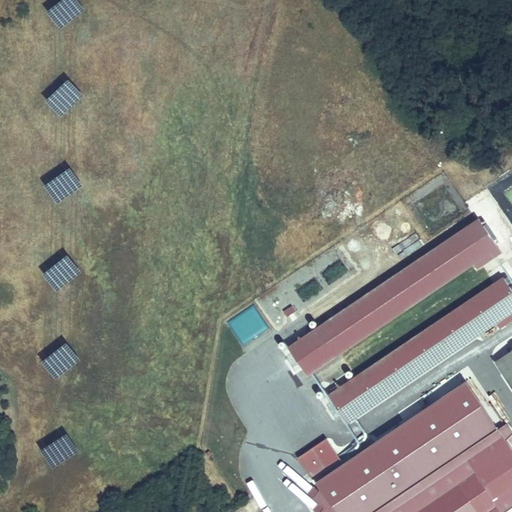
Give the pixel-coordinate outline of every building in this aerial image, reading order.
[(57,0),(58,26),(73,26),(72,0),(57,0)] [(56,113),(72,113),(72,81),(56,81),(56,113)] [(71,201),(71,169),(55,169),(55,201),(71,201)] [(485,218),(292,349),(312,379),(505,249),(485,218)] [(69,256),(54,256),(54,288),(69,288),(69,256)] [(351,418),(502,325),(505,329),(511,325),(511,279),(333,390),(351,418)] [(287,317),(296,312),(292,306),(284,311),(287,317)] [(255,307),(227,327),(241,347),(269,327),(255,307)] [(53,343),(51,376),(67,376),(69,344),(53,343)] [(511,352),(471,378),(511,441),(511,352)] [(316,476),(323,472),(347,511),(401,511),(511,443),(511,441),(471,378),(331,467),(329,463),(343,455),(329,433),(300,451),(316,476)] [(66,434),(51,434),(51,466),(67,466),(66,434)] [(511,490),(511,452),(494,464),(511,491),(511,490)] [(502,511),(500,509),(508,505),(505,500),(497,504),(478,474),(415,511),(502,511)]
